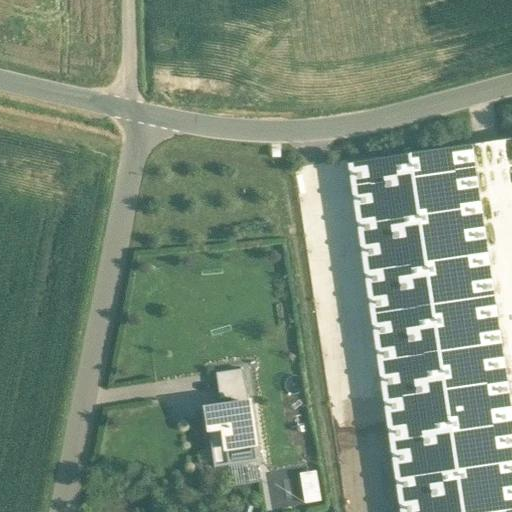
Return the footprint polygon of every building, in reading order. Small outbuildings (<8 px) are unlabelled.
[(243,370),(216,374),(219,400),(230,398),(247,396),(243,370)] [(247,396),(230,398),(231,406),(205,410),(211,451),(225,449),(254,445),(247,396)] [(511,511),(511,404),(385,425),(398,511),(511,511)] [(254,445),(225,449),(228,466),(257,462),(254,445)] [(314,469),(298,472),(303,502),(319,499),(314,469)]
